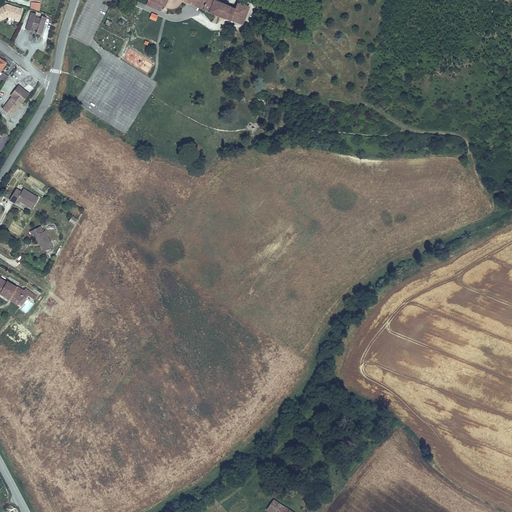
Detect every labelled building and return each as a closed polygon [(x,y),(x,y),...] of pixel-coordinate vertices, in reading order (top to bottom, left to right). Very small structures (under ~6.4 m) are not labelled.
[(177,0),(243,26),(250,10),(241,5),(238,12),(212,0),(147,0),(146,3),(160,10),(163,5),(165,6),(167,0),(177,0)] [(39,11),(40,4),(31,3),(31,9),(39,11)] [(20,18),(23,10),(7,5),(0,8),(0,19),(1,21),(8,17),(16,19),(16,16),(20,18)] [(41,35),(47,18),(42,16),(41,19),(35,17),(36,14),(31,13),(26,30),(30,32),(32,28),(37,30),(36,34),(41,35)] [(30,95),(19,86),(11,95),(12,96),(2,108),(12,116),(30,95)] [(17,199),(33,208),(39,197),(24,188),(22,192),(16,188),(10,200),(15,203),(17,199)] [(69,221),(74,224),(78,219),(72,216),(69,221)] [(44,252),(46,251),(51,249),(53,248),(46,231),(44,232),(41,227),(31,231),(33,237),(35,236),(40,246),(41,245),(44,252)] [(0,292),(18,304),(24,296),(13,290),(16,286),(5,279),(4,281),(0,277),(0,292)] [(24,296),(25,293),(26,292),(16,286),(13,290),(24,296)] [(33,298),(36,294),(28,289),(26,292),(25,293),(33,298)] [(35,340),(12,321),(1,335),(25,353),(35,340)] [(266,510),(268,511),(287,511),(289,510),(274,500),(266,510)]
